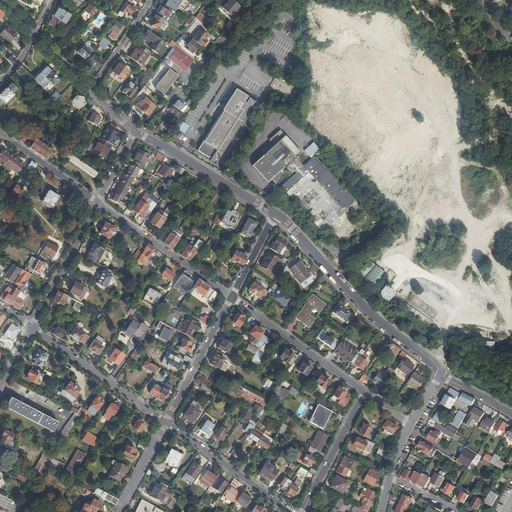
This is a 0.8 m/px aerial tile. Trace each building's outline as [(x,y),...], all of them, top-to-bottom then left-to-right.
[(67,0),(66,1),(77,8),(82,0),(67,0)] [(163,8),(170,13),(171,10),(174,12),(177,7),(179,5),(176,3),(178,1),(176,0),(167,0),(163,5),(164,6),(163,8)] [(184,0),(181,0),(179,5),(177,7),(183,11),(189,3),(184,0)] [(228,0),(222,7),(232,16),(236,10),(238,12),(241,8),(232,0),(228,0)] [(119,12),(122,15),(124,12),(127,12),(130,14),(133,10),(125,4),(119,12)] [(96,11),(89,5),(84,10),(91,17),(96,11)] [(163,8),(160,6),(156,12),(161,14),(161,13),(167,17),(170,13),(163,8)] [(56,29),(55,31),(58,32),(64,23),(65,23),(70,16),(62,11),(61,12),(58,10),(49,24),(56,29)] [(199,12),(195,18),(202,24),(207,19),(199,12)] [(158,18),(155,16),(151,23),(153,24),(151,26),(155,28),(156,26),(158,28),(159,27),(163,21),(158,18)] [(115,22),(105,35),(106,35),(111,39),(120,25),(115,22)] [(16,35),(6,26),(0,33),(0,35),(9,43),(16,35)] [(105,34),(109,29),(106,27),(100,35),(103,37),(105,34)] [(90,31),(85,28),(80,34),(84,38),(90,31)] [(192,39),(199,44),(202,46),(206,40),(205,39),(208,36),(199,29),(192,39)] [(157,53),(164,43),(147,31),(144,36),(153,43),(150,48),(157,53)] [(192,53),(199,44),(192,39),(184,33),(180,38),(188,44),(187,46),(185,48),(187,50),(192,53)] [(67,43),(71,46),(76,40),(72,37),(67,43)] [(103,37),(98,44),(104,49),(109,42),(104,38),(103,37)] [(175,44),(172,48),(176,51),(169,59),(184,71),(194,59),(175,44)] [(83,59),(90,52),(83,45),(77,52),(83,59)] [(134,50),(129,58),(140,66),(148,55),(137,48),(135,51),(134,50)] [(0,53),(12,65),(15,60),(3,50),(0,53)] [(102,62),(93,55),(88,62),(96,69),(102,62)] [(128,71),(118,64),(112,72),(122,79),(128,71)] [(44,65),(32,78),(34,79),(46,67),(44,65)] [(16,71),(30,85),(34,80),(20,66),(16,71)] [(46,67),(34,80),(38,84),(42,80),(44,77),(50,72),(46,67)] [(154,87),(163,94),(178,76),(169,69),(154,87)] [(150,79),(153,75),(147,70),(144,74),(146,76),(150,79)] [(52,86),(59,80),(52,72),(51,73),(50,72),(44,77),(49,82),(52,86)] [(146,84),(150,79),(146,76),(142,81),(146,84)] [(49,82),(44,77),(42,80),(38,84),(42,89),(45,86),(49,82)] [(11,84),(6,88),(0,93),(0,107),(4,104),(5,104),(13,95),(13,94),(17,90),(11,84)] [(137,89),(133,85),(132,87),(128,84),(122,91),(130,97),(137,89)] [(297,86),(288,102),(293,105),(303,89),(297,86)] [(209,131),(210,131),(204,141),(203,141),(203,140),(197,150),(208,157),(210,156),(211,157),(209,159),(211,160),(211,159),(215,162),(214,162),(216,163),(231,139),(232,137),(241,123),(255,101),(254,100),(253,101),(249,98),(250,98),(249,97),(245,102),(244,101),(247,96),(236,89),(222,110),(223,111),(221,114),(220,113),(218,117),(209,131)] [(51,97),(55,101),(60,96),(55,92),(51,97)] [(71,102),(78,109),(84,105),(83,104),(84,103),(82,98),(77,96),(76,97),(75,97),(71,102)] [(173,105),(183,114),(185,111),(182,108),(184,105),(177,99),(173,105)] [(124,114),(132,103),(129,100),(121,110),(124,114)] [(142,111),(147,116),(151,111),(148,108),(143,103),(140,100),(134,105),(138,109),(139,108),(142,111)] [(168,108),(179,118),(183,114),(173,105),(172,104),(168,108)] [(88,121),(97,125),(101,117),(93,113),(88,121)] [(158,126),(163,131),(169,126),(164,121),(158,126)] [(287,166),(295,159),(293,157),(299,151),(279,128),(268,138),(273,144),(251,164),(266,181),(285,164),(287,166)] [(25,130),(17,139),(23,143),(27,138),(27,139),(31,134),(28,132),(28,133),(25,130)] [(176,136),(181,141),(185,137),(180,132),(176,136)] [(104,158),(111,144),(99,138),(92,151),(104,158)] [(37,153),(43,143),(36,139),(29,148),(37,153)] [(311,158),(320,150),(313,142),(304,151),(311,158)] [(43,143),(37,153),(47,160),(53,151),(43,143)] [(13,156),(14,155),(10,153),(9,154),(6,152),(7,152),(3,149),(0,152),(0,161),(2,163),(1,165),(5,167),(13,156)] [(133,161),(145,167),(150,156),(138,150),(133,161)] [(160,161),(163,156),(157,152),(154,157),(160,161)] [(66,158),(94,178),(98,173),(69,153),(66,158)] [(5,167),(4,168),(8,170),(9,168),(16,173),(23,163),(16,160),(17,158),(13,156),(5,167)] [(327,226),(342,243),(370,217),(314,156),(303,166),(297,159),(295,159),(287,166),(287,168),(291,172),(292,172),(294,171),(296,172),(282,186),(287,192),(286,192),(322,231),(327,226)] [(31,161),(26,169),(32,173),(37,165),(31,161)] [(120,182),(129,187),(134,177),(135,178),(140,169),(131,164),(127,173),(125,173),(120,182)] [(163,167),(159,165),(156,170),(159,172),(159,173),(167,178),(173,170),(164,165),(163,167)] [(16,173),(9,168),(8,170),(7,172),(14,177),(16,173)] [(120,182),(119,182),(109,200),(122,207),(122,206),(111,200),(120,182)] [(129,187),(120,182),(111,200),(122,206),(125,202),(121,200),(124,195),(129,187)] [(16,184),(10,193),(17,198),(21,189),(22,188),(16,184)] [(43,198),(41,201),(52,208),(54,204),(55,204),(59,197),(58,197),(59,196),(44,187),(40,193),(42,194),(41,196),(43,198)] [(133,210),(137,213),(148,198),(144,195),(133,210)] [(148,198),(137,213),(141,216),(146,219),(150,212),(146,209),(152,201),(148,198)] [(176,204),(180,207),(184,202),(180,198),(176,204)] [(150,222),(154,225),(163,212),(159,209),(150,222)] [(231,212),(226,209),(223,215),(222,217),(220,222),(233,228),(239,216),(234,213),(234,212),(233,211),(232,211),(231,212)] [(163,212),(154,225),(158,228),(166,218),(165,217),(167,215),(163,212)] [(213,235),(220,222),(222,217),(219,215),(218,216),(217,215),(213,222),(215,223),(209,233),(213,235)] [(240,233),(250,238),(253,233),(252,232),(254,228),(255,228),(257,223),(248,218),(240,233)] [(99,233),(109,238),(115,227),(105,222),(99,233)] [(163,242),(168,245),(177,231),(173,229),(163,242)] [(168,245),(172,248),(183,233),(178,230),(177,231),(168,245)] [(279,233),(277,237),(286,241),(287,238),(279,233)] [(216,243),(219,238),(213,235),(204,247),(212,250),(215,243),(216,243)] [(272,243),(270,248),(281,256),(284,250),(282,248),(286,241),(277,237),(274,244),(272,243)] [(141,247),(132,258),(136,260),(137,260),(137,259),(148,244),(142,240),(139,245),(141,247)] [(39,256),(50,262),(57,248),(46,242),(39,256)] [(93,244),(88,253),(88,254),(86,258),(91,261),(98,264),(100,260),(105,250),(93,244)] [(155,248),(148,244),(137,259),(144,264),(155,248)] [(181,255),(189,260),(198,248),(194,245),(192,248),(188,245),(181,255)] [(231,259),(242,264),(247,253),(244,251),(242,254),(236,251),(231,259)] [(261,266),(269,272),(278,259),(270,253),(261,266)] [(36,277),(39,278),(46,264),(31,257),(24,271),(31,274),(36,277)] [(359,273),(375,286),(385,272),(369,260),(359,273)] [(167,263),(164,261),(157,270),(154,274),(158,277),(163,270),(162,269),(167,263)] [(12,264),(9,263),(4,271),(6,272),(12,264)] [(290,271),(302,284),(311,276),(299,263),(290,271)] [(4,277),(11,282),(12,282),(21,269),(12,264),(6,272),(5,274),(4,277)] [(318,270),(313,265),(309,270),(313,274),(318,270)] [(161,274),(170,281),(174,274),(166,268),(161,274)] [(21,269),(12,282),(14,284),(17,286),(16,288),(20,290),(24,286),(27,280),(31,274),(24,271),(21,269)] [(100,277),(97,283),(105,287),(113,272),(106,269),(104,272),(103,271),(100,277)] [(193,281),(182,273),(174,283),(186,291),(193,281)] [(31,274),(27,280),(32,283),(36,277),(31,274)] [(322,275),(319,279),(328,285),(329,283),(322,275)] [(84,281),(77,277),(75,281),(69,292),(82,299),(87,288),(82,285),(84,281)] [(218,293),(198,279),(192,288),(208,299),(211,295),(214,298),(218,293)] [(258,297),(262,300),(264,297),(268,292),(264,289),(254,282),(248,290),(258,297)] [(138,293),(142,287),(135,284),(132,290),(138,293)] [(378,294),(388,302),(396,291),(386,284),(378,294)] [(270,296),(282,305),(284,303),(285,303),(287,300),(286,299),(288,297),(286,295),(286,294),(284,293),(283,294),(280,291),(281,290),(281,287),(279,286),(278,287),(274,285),(271,289),(272,290),(269,293),(268,296),(269,297),(270,296)] [(20,290),(11,304),(18,309),(23,302),(20,299),(28,289),(24,286),(20,290)] [(8,287),(0,297),(11,304),(20,290),(16,288),(14,291),(8,287)] [(162,294),(148,287),(142,300),(155,307),(162,294)] [(58,291),(53,299),(63,305),(66,300),(69,302),(71,298),(58,291)] [(295,318),(308,328),(325,304),(312,294),(295,318)] [(256,308),(260,311),(268,300),(264,297),(262,300),(256,308)] [(171,305),(164,300),(162,304),(160,307),(167,312),(169,308),(171,305)] [(72,307),(79,313),(84,305),(76,301),(72,307)] [(338,304),(332,312),(344,321),(350,313),(338,304)] [(431,327),(434,322),(410,306),(407,311),(431,327)] [(128,313),(132,316),(136,309),(134,308),(132,307),(128,313)] [(231,322),(239,327),(244,319),(237,314),(231,322)] [(177,330),(193,338),(200,324),(187,317),(184,323),(181,322),(177,330)] [(0,330),(0,338),(13,321),(9,318),(0,330)] [(141,342),(146,334),(150,329),(141,322),(139,324),(130,318),(121,331),(124,332),(125,331),(131,335),(132,334),(139,338),(138,340),(141,342)] [(52,334),(60,340),(64,333),(73,321),(70,319),(62,330),(57,326),(52,334)] [(174,328),(159,321),(156,327),(161,330),(158,337),(167,342),(174,328)] [(249,340),(260,348),(265,340),(259,336),(260,335),(262,331),(254,326),(249,333),(251,334),(250,336),(251,337),(249,340)] [(79,341),(84,344),(89,336),(79,330),(75,327),(70,335),(79,341)] [(316,337),(333,349),(338,342),(334,339),(332,341),(324,335),(326,333),(322,330),(316,337)] [(88,348),(98,354),(103,346),(101,345),(103,341),(104,340),(98,335),(88,348)] [(262,336),(260,335),(259,336),(265,340),(260,348),(262,349),(269,340),(263,335),(262,336)] [(388,340),(383,336),(379,343),(383,347),(388,340)] [(190,345),(191,343),(182,338),(180,341),(182,342),(177,350),(185,354),(187,351),(190,346),(190,345)] [(217,347),(227,353),(233,342),(228,340),(227,341),(223,339),(221,343),(220,343),(217,347)] [(349,363),(350,361),(357,352),(349,346),(342,340),(334,352),(349,363)] [(383,347),(380,351),(383,352),(385,349),(394,356),(399,349),(388,340),(383,347)] [(487,350),(494,351),(495,341),(487,341),(487,350)] [(257,349),(249,344),(247,350),(255,354),(257,349)] [(108,358),(118,366),(125,356),(115,348),(108,358)] [(294,361),(297,356),(289,350),(288,351),(284,349),(279,357),(287,362),(289,358),(294,361)] [(350,361),(353,364),(360,355),(361,356),(364,351),(361,349),(360,350),(358,350),(357,352),(350,361)] [(44,362),(48,355),(38,350),(33,359),(34,360),(33,363),(38,366),(39,365),(42,366),(43,365),(45,363),(44,362)] [(229,357),(216,350),(212,358),(213,359),(210,364),(224,372),(227,366),(221,362),(223,359),(227,361),(229,357)] [(172,366),(176,368),(179,363),(177,363),(179,359),(178,358),(178,357),(176,356),(176,357),(167,352),(161,363),(171,368),(172,366)] [(183,360),(189,363),(192,359),(185,355),(183,359),(183,360)] [(360,355),(353,364),(361,370),(366,362),(363,360),(364,359),(361,356),(360,355)] [(396,368),(392,373),(403,381),(414,366),(404,358),(396,368)] [(151,371),(156,374),(159,369),(156,367),(146,361),(142,367),(147,369),(146,371),(150,373),(151,372),(151,371)] [(312,375),(316,370),(306,363),(305,365),(302,363),(297,370),(305,375),(307,372),(312,375)] [(389,366),(385,371),(390,375),(394,370),(389,366)] [(41,371),(32,367),(31,369),(30,369),(27,375),(28,376),(27,379),(35,383),(41,371)] [(115,378),(119,381),(123,375),(119,372),(115,378)] [(358,381),(362,384),(366,378),(365,377),(366,373),(365,372),(358,381)] [(388,379),(379,372),(372,381),(382,387),(388,379)] [(414,372),(406,383),(409,386),(411,384),(414,386),(417,389),(424,380),(414,372)] [(198,374),(195,380),(208,387),(211,381),(198,374)] [(314,382),(322,388),(324,385),(328,387),(332,381),(324,376),(323,377),(320,375),(314,382)] [(80,389),(78,387),(70,382),(64,390),(62,390),(60,393),(69,399),(71,401),(80,389)] [(162,389),(156,398),(162,401),(171,386),(165,383),(162,389)] [(149,393),(156,398),(162,389),(154,384),(149,393)] [(202,384),(200,388),(210,394),(211,392),(215,394),(216,391),(202,384)] [(281,404),(286,392),(296,397),(299,390),(291,387),(289,390),(277,384),(270,398),(281,404)] [(265,400),(238,386),(235,390),(236,393),(246,399),(249,398),(262,405),(265,400)] [(343,406),(345,406),(349,397),(345,393),(341,390),(342,389),(338,386),(329,399),(341,406),(343,406)] [(377,394),(383,399),(387,392),(381,388),(377,394)] [(459,393),(451,389),(443,404),(451,408),(459,393)] [(475,400),(464,394),(461,400),(472,406),(475,400)] [(104,401),(97,396),(92,402),(91,401),(85,410),(93,416),(97,411),(104,401)] [(28,412),(21,403),(11,397),(6,407),(18,413),(36,423),(28,412)] [(202,408),(193,401),(190,404),(191,405),(184,416),(192,422),(202,408)] [(113,415),(118,407),(111,402),(106,410),(113,415)] [(28,412),(36,423),(52,431),(57,422),(21,403),(28,412)] [(252,410),(254,411),(256,412),(258,414),(262,416),(264,411),(261,410),(262,408),(255,404),(252,410)] [(332,411),(318,404),(309,422),(323,429),(332,411)] [(69,410),(74,413),(80,416),(85,410),(81,407),(79,410),(71,406),(70,408),(69,410)] [(249,408),(241,419),(246,422),(254,411),(252,410),(249,408)] [(480,422),(485,413),(475,408),(466,423),(471,426),(475,419),(480,422)] [(459,429),(467,415),(460,411),(452,425),(459,429)] [(439,412),(433,420),(439,423),(440,424),(445,416),(439,412)] [(59,437),(64,440),(68,433),(73,426),(80,416),(74,413),(63,428),(59,437)] [(137,418),(133,415),(127,423),(139,432),(145,425),(141,422),(142,421),(138,418),(137,418)] [(491,433),(496,423),(487,418),(481,427),(491,433)] [(200,429),(207,434),(214,425),(207,420),(200,429)] [(382,427),(392,434),(397,427),(387,420),(382,427)] [(242,443),(247,436),(251,430),(256,424),(253,421),(252,422),(252,421),(250,424),(248,423),(244,430),(246,432),(240,441),(242,443)] [(507,433),(511,426),(501,421),(497,428),(501,430),(503,431),(507,433)] [(283,423),(276,434),(287,440),(288,438),(287,437),(288,435),(283,433),(287,426),(283,423)] [(359,432),(353,429),(351,432),(357,435),(358,433),(366,437),(365,439),(370,442),(376,432),(370,429),(371,428),(367,426),(363,423),(359,432)] [(436,427),(442,431),(453,438),(456,434),(444,426),(440,424),(439,423),(436,427)] [(449,425),(447,428),(455,433),(457,430),(449,425)] [(15,430),(8,426),(6,430),(5,430),(2,435),(3,436),(0,442),(0,441),(0,448),(3,450),(4,448),(7,450),(8,451),(8,450),(9,450),(12,444),(12,442),(11,442),(13,438),(12,437),(13,435),(14,434),(13,434),(15,430)] [(73,426),(68,433),(76,438),(77,437),(72,433),(76,429),(73,426)] [(219,438),(222,440),(228,432),(225,430),(225,429),(221,426),(214,436),(218,439),(219,438)] [(247,436),(256,443),(262,434),(259,432),(257,434),(251,430),(247,436)] [(325,440),(327,435),(318,430),(308,451),(314,453),(316,449),(317,450),(323,439),(325,440)] [(81,440),(93,447),(99,439),(87,431),(81,440)] [(432,431),(428,439),(436,444),(438,445),(441,440),(439,439),(441,434),(438,432),(437,434),(432,431)] [(256,443),(265,449),(270,443),(264,439),(266,437),(262,434),(256,443)] [(365,439),(357,435),(352,445),(362,450),(364,447),(369,450),(373,444),(370,442),(365,439)] [(320,451),(325,440),(323,439),(317,450),(320,451)] [(437,449),(422,440),(419,446),(424,448),(422,450),(433,456),(437,449)] [(123,453),(132,459),(134,455),(133,453),(135,449),(127,445),(123,453)] [(464,466),(469,469),(478,454),(467,446),(463,453),(465,454),(461,459),(460,458),(458,462),(464,466)] [(385,457),(387,451),(380,447),(377,453),(385,457)] [(164,461),(175,467),(178,462),(182,455),(170,448),(164,461)] [(233,456),(237,459),(241,453),(242,451),(238,448),(237,450),(233,456)] [(66,469),(67,470),(68,471),(74,474),(76,469),(84,454),(77,450),(73,457),(66,469)] [(301,462),(309,466),(310,463),(311,464),(313,459),(305,455),(300,452),(296,459),(301,462)] [(60,472),(64,464),(42,453),(32,473),(41,477),(47,465),(60,472)] [(492,463),(503,470),(507,464),(499,459),(500,457),(495,454),(491,462),(492,463)] [(342,461),(336,472),(345,477),(354,461),(348,458),(345,462),(342,461)] [(281,464),(288,469),(289,467),(292,463),(284,459),(281,464)] [(486,459),(483,464),(486,466),(489,467),(492,463),(491,462),(486,459)] [(108,476),(119,481),(124,471),(127,473),(129,468),(126,466),(127,465),(116,460),(116,461),(113,460),(112,460),(111,461),(111,463),(111,464),(113,465),(108,476)] [(190,483),(201,468),(193,462),(182,477),(190,483)] [(258,474),(263,478),(264,476),(272,466),(266,462),(258,474)] [(272,466),(264,476),(270,480),(278,470),(272,466)] [(304,477),(308,471),(300,467),(296,473),(304,477)] [(363,481),(372,486),(378,474),(370,469),(363,481)] [(402,476),(410,481),(411,480),(416,471),(412,469),(411,471),(408,470),(406,469),(402,476)] [(50,476),(52,472),(49,470),(47,474),(38,490),(42,492),(44,488),(42,487),(48,475),(50,476)] [(202,478),(211,484),(216,476),(207,470),(202,478)] [(411,480),(419,484),(423,475),(416,471),(411,480)] [(442,477),(444,473),(441,471),(439,475),(436,473),(431,482),(440,487),(445,478),(442,477)] [(18,473),(16,478),(24,483),(26,478),(18,473)] [(419,484),(426,488),(431,478),(424,474),(423,475),(419,484)] [(49,479),(50,476),(48,475),(42,487),(44,488),(46,485),(49,479)] [(330,487),(342,493),(348,482),(336,475),(330,487)] [(498,480),(506,484),(508,480),(500,476),(498,480)] [(212,488),(220,493),(228,483),(219,477),(212,488)] [(284,489),(289,483),(290,481),(285,477),(279,484),(281,486),(281,487),(284,489)] [(284,489),(283,490),(288,494),(289,493),(293,495),(301,483),(297,480),(298,479),(296,478),(292,485),(289,483),(284,489)] [(446,482),(442,490),(450,494),(452,491),(454,491),(456,487),(446,482)] [(164,495),(169,498),(172,492),(156,484),(153,489),(152,489),(149,495),(161,502),(164,495)] [(197,488),(193,485),(188,492),(192,495),(197,488)] [(101,497),(115,505),(118,499),(100,490),(101,488),(97,486),(93,493),(101,497)] [(238,492),(229,486),(222,496),(231,502),(238,492)] [(461,496),(459,500),(464,503),(469,495),(463,492),(465,489),(461,486),(457,493),(461,496)] [(322,489),(319,494),(327,499),(331,493),(322,489)] [(363,510),(366,511),(373,500),(374,496),(376,493),(369,489),(367,492),(362,490),(358,497),(363,500),(360,506),(359,508),(363,510)] [(90,504),(95,511),(101,497),(93,493),(91,492),(87,490),(85,494),(93,498),(90,504)] [(491,491),(485,502),(492,506),(499,495),(491,491)] [(250,498),(242,492),(236,501),(244,507),(250,498)] [(404,495),(400,504),(409,508),(413,499),(404,495)] [(483,500),(477,497),(472,506),(478,509),(483,500)] [(212,504),(201,498),(199,502),(213,509),(219,499),(217,498),(212,504)] [(319,511),(336,511),(345,501),(340,498),(329,511),(319,511),(320,511),(319,511)] [(162,511),(163,511),(141,500),(136,511),(145,511),(146,510),(150,511),(162,511)]
